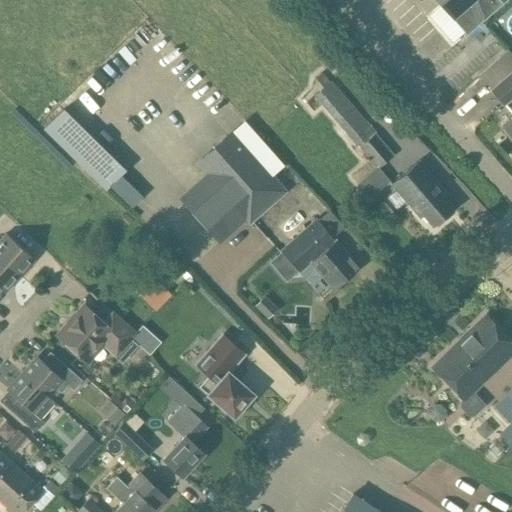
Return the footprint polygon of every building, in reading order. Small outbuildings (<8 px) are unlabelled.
[(436,0),(467,35),(507,0),(436,0)] [(511,58),(506,52),(479,77),(505,106),(511,100),(511,58)] [(330,82),(322,73),(316,79),(324,88),(314,96),(358,147),(359,146),(370,160),(351,176),(370,198),(390,181),(380,168),(394,156),(375,133),(377,132),(332,81),(330,82)] [(121,173),(125,169),(61,108),(41,129),(105,189),(109,185),(132,206),(143,194),(121,173)] [(285,193),(232,134),(196,166),(211,182),(185,206),(219,245),(246,221),(249,225),(285,193)] [(446,191),(420,160),(391,185),(396,191),(387,198),(397,210),(406,202),(421,220),(424,217),(433,228),(455,209),(442,193),(446,191)] [(337,240),(317,216),(279,248),(299,273),(312,262),(336,290),(359,268),(336,241),(337,240)] [(0,243),(0,257),(22,277),(37,260),(8,234),(0,243)] [(0,287),(7,293),(22,277),(0,257),(0,287)] [(171,294),(156,280),(140,298),(155,312),(171,294)] [(264,299),(254,309),(267,323),(278,312),(264,299)] [(103,322),(89,309),(80,319),(74,313),(56,334),(89,364),(105,347),(123,363),(138,346),(130,339),(131,338),(136,333),(112,312),(103,322)] [(484,405),(472,393),(511,354),(511,342),(485,315),(432,367),(464,400),(462,402),(462,407),(469,414),(474,414),(484,405)] [(143,325),(136,333),(131,338),(149,354),(161,342),(143,325)] [(247,409),(244,407),(255,395),(229,373),(246,354),(222,334),(197,363),(220,383),(209,395),(235,418),(237,416),(239,418),(247,409)] [(24,375),(49,397),(57,389),(63,394),(70,386),(75,391),(84,381),(56,356),(48,366),(39,358),(24,375)] [(49,397),(24,375),(9,391),(18,399),(10,408),(36,432),(45,422),(42,419),(56,403),(49,397)] [(511,385),(505,392),(507,394),(493,407),(509,423),(502,437),(511,446),(511,385)] [(109,399),(98,410),(111,424),(122,413),(109,399)] [(208,427),(184,404),(168,420),(185,436),(164,459),(183,477),(205,454),(193,443),(208,427)] [(113,433),(142,460),(153,449),(124,422),(113,433)] [(28,438),(19,431),(6,445),(15,453),(28,438)] [(61,458),(74,470),(99,443),(86,431),(61,458)] [(0,453),(0,495),(23,471),(2,451),(0,453)] [(23,471),(0,495),(0,501),(11,511),(24,511),(44,490),(23,471)] [(155,511),(167,500),(142,475),(129,488),(118,477),(106,489),(122,505),(115,511),(151,511),(153,511),(154,511),(155,511)] [(381,511),(353,494),(341,511),(381,511)] [(102,511),(89,499),(76,511),(102,511)]
